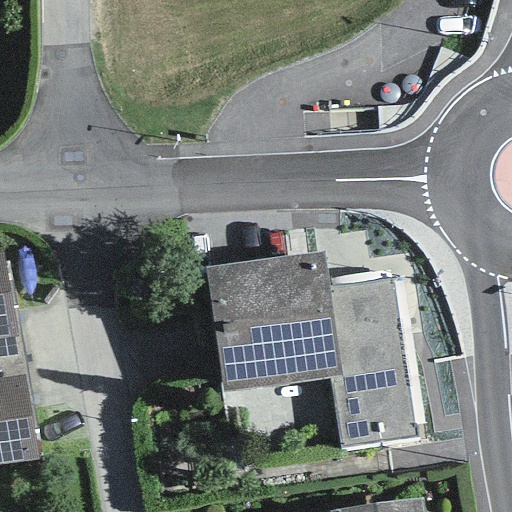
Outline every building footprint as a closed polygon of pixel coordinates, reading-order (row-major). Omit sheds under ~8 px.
[(2,251),(0,251),(0,338),(16,335),(2,251)] [(324,252),(203,269),(221,394),(329,379),(341,377),(329,287),(324,252)] [(393,278),(329,287),(341,377),(329,379),(339,451),(416,440),(393,278)] [(0,465),(37,460),(23,375),(0,378),(0,465)] [(425,511),(423,497),(326,511),(425,511)]
